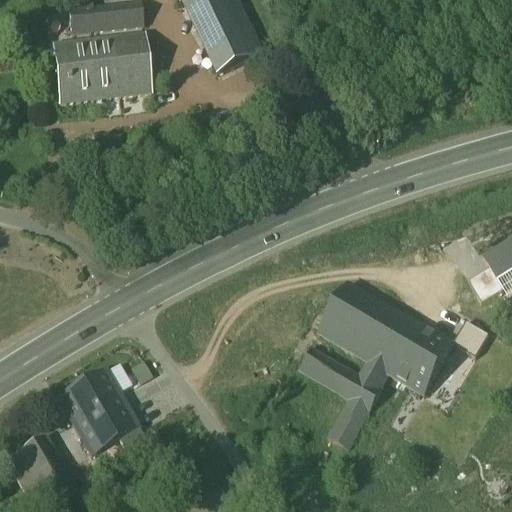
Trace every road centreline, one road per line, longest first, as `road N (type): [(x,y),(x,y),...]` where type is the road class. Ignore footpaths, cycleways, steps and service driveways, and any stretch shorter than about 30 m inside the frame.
road 1 (secondary): [(372,191),(248,240),(125,302)]
road 2 (unclassified): [(125,302),(273,511)]
road 3 (residential): [(372,191),(277,0)]
road 4 (unclassified): [(0,217),(76,239),(125,302)]
road 5 (secondary): [(125,302),(0,381)]
road 6 (secondary): [(511,148),(372,191)]
